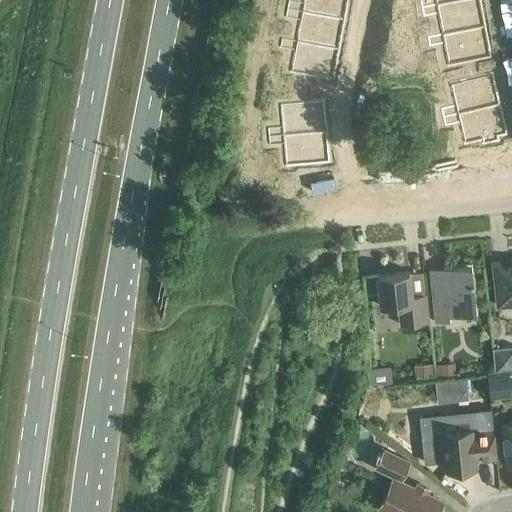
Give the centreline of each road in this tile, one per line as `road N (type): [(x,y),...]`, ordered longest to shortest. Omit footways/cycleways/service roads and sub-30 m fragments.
road 1 (primary): [(111,0),(51,320),(25,511)]
road 2 (primary): [(84,511),(170,0)]
